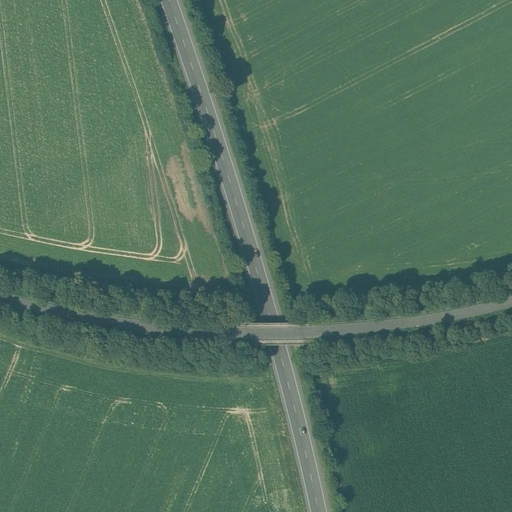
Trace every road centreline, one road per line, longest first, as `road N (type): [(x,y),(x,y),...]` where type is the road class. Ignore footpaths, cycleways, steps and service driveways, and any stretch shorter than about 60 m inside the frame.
road 1 (primary): [(318,511),(279,350),(168,0)]
road 2 (unclassified): [(0,296),(139,325),(226,330),(375,325),(511,299)]
road 3 (track): [(230,380),(109,367),(0,337)]
